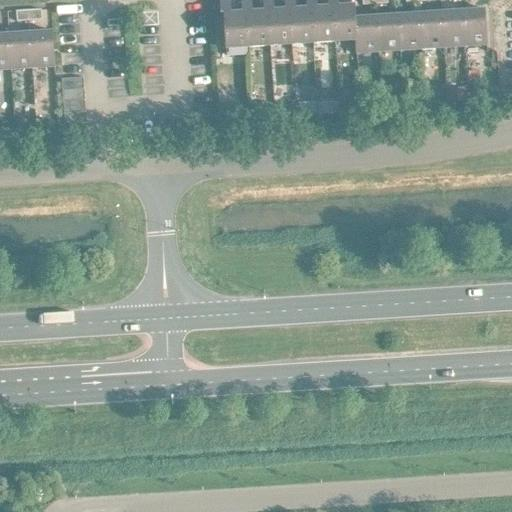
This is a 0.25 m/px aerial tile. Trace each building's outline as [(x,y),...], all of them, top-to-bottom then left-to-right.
[(229,45),(251,44),(249,8),(245,8),(233,9),(232,0),(222,0),(223,10),(226,10),(229,45)] [(251,44),(272,43),(270,6),(266,7),(255,7),(254,0),(244,0),(245,8),(249,8),(251,44)] [(272,43),(294,41),(292,5),(288,5),(276,6),(275,0),(265,0),(266,7),(270,6),(272,43)] [(294,41),(315,40),(313,4),(309,4),(298,5),(297,0),(287,0),(288,5),(292,5),(294,41)] [(315,40),(337,39),(335,2),(331,2),(319,3),(319,0),(309,0),(309,4),(313,4),(315,40)] [(337,39),(358,37),(357,14),(358,14),(357,1),(341,2),(340,0),(330,0),(331,2),(335,2),(337,39)] [(44,6),(31,7),(32,17),(44,16),(44,6)] [(487,6),(465,7),(467,44),(489,42),(487,6)] [(32,17),(31,7),(19,8),(19,18),(32,17)] [(465,7),(443,9),(445,45),(467,44),(465,7)] [(443,9),(422,10),(424,46),(445,45),(443,9)] [(422,10),(400,11),(402,48),(424,46),(422,10)] [(400,11),(379,13),(381,49),(402,48),(400,11)] [(358,37),(359,51),(381,49),(379,13),(358,14),(357,14),(358,37)] [(55,27),(32,29),(35,65),(57,63),(55,27)] [(32,29),(11,30),(13,66),(35,65),(32,29)] [(11,30),(0,30),(0,67),(13,66),(11,30)] [(64,76),(64,87),(86,86),(86,74),(64,76)] [(467,85),(453,85),(453,100),(468,99),(467,85)] [(64,87),(65,99),(87,97),(86,86),(64,87)] [(65,99),(66,110),(88,108),(87,97),(65,99)] [(319,99),(298,100),(298,110),(320,109),(319,99)] [(340,99),(321,100),(321,109),(341,108),(340,99)] [(88,108),(66,110),(67,122),(89,120),(88,108)]
